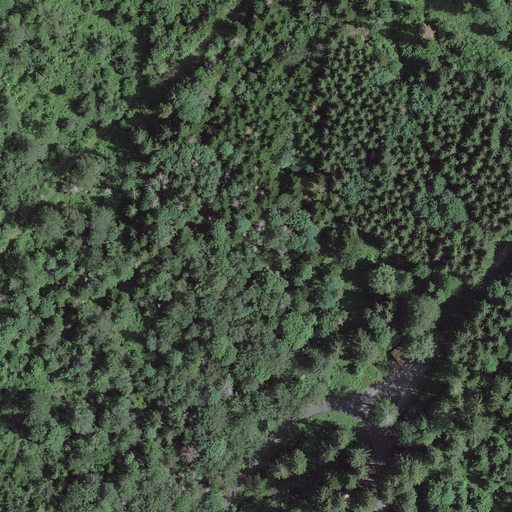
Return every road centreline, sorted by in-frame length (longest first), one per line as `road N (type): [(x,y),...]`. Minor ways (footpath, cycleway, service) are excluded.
road 1 (track): [(0,255),(240,0)]
road 2 (unclassified): [(218,511),(297,415),(316,406),(349,407)]
road 3 (unclassified): [(511,241),(421,362)]
